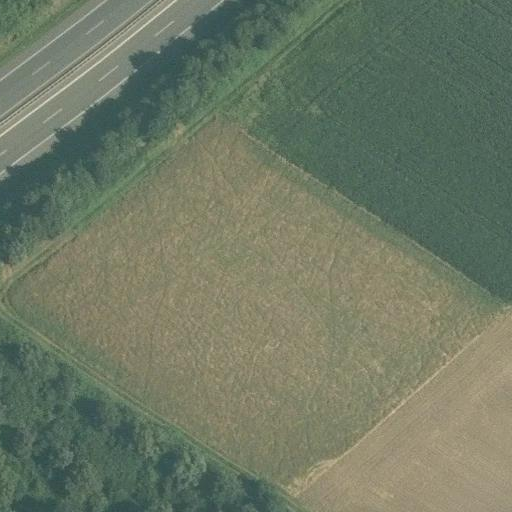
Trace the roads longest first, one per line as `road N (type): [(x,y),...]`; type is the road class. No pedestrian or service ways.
road 1 (track): [(283,511),(0,317),(0,299),(365,0)]
road 2 (motorway): [(0,153),(191,0)]
road 3 (motorway): [(120,0),(0,96)]
